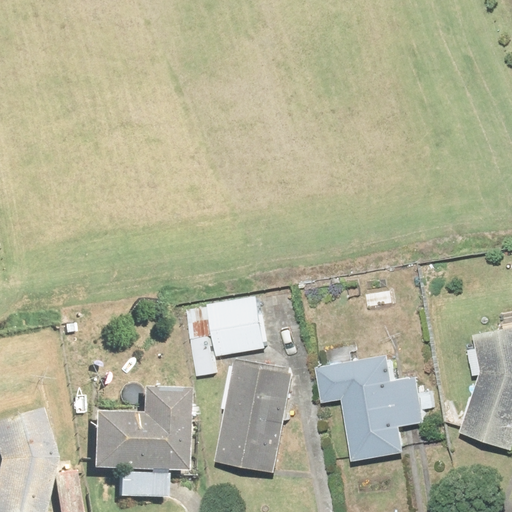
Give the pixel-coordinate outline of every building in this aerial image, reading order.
[(218,359),(276,349),(267,297),(192,309),(203,379),(221,376),(218,359)] [(511,451),(511,329),(483,332),(487,377),(466,434),(511,451)] [(396,360),(324,369),(328,403),(348,401),(356,463),(405,457),(402,429),(431,425),(430,413),(438,412),(435,391),(426,392),(424,379),(399,382),(396,360)] [(299,373),(238,364),(223,461),(285,470),(299,373)] [(122,500),(172,502),(173,472),(187,473),(190,392),(143,390),(142,417),(97,415),(95,469),(124,470),(122,500)] [(0,511),(45,511),(53,472),(44,414),(0,419),(0,511)] [(79,511),(74,473),(53,477),(58,511),(79,511)]
